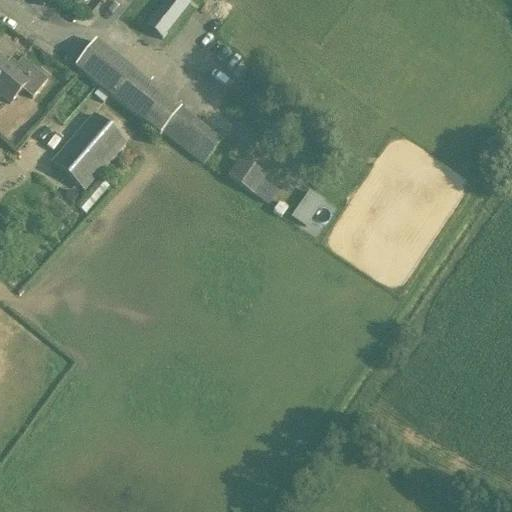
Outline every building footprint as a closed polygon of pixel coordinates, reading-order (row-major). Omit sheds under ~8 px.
[(180,0),(167,0),(145,29),(162,42),(189,7),(180,0)] [(75,68),(159,135),(160,134),(203,168),(221,145),(179,111),(179,110),(95,43),(75,68)] [(11,61),(8,64),(0,57),(0,101),(1,100),(9,107),(22,92),(33,101),(48,83),(23,62),(18,67),(11,61)] [(50,166),(83,195),(126,146),(93,117),(50,166)] [(235,162),(224,186),(267,206),(273,192),(257,185),(261,174),(235,162)] [(99,182),(76,209),(84,217),(108,190),(99,182)] [(76,198),(70,193),(64,199),(70,205),(76,198)] [(296,211),(290,220),(304,231),(311,222),(296,211)]
